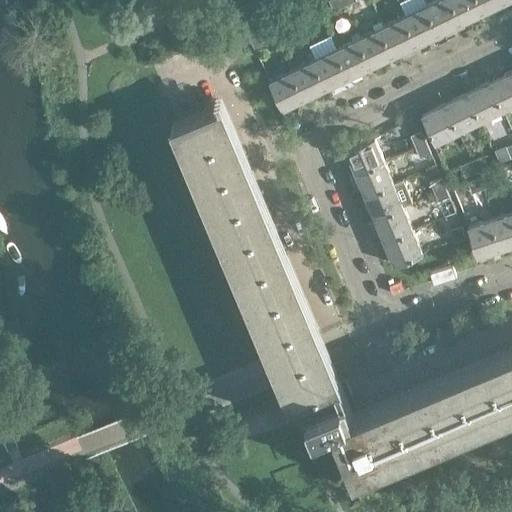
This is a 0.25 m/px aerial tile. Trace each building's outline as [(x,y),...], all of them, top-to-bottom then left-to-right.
[(343,0),(329,0),(334,8),(345,3),(343,0)] [(425,0),(398,0),(399,0),(405,13),(419,41),(441,30),(428,2),(426,2),(425,0)] [(454,0),(431,0),(428,2),(441,30),(464,19),(454,0)] [(481,0),(454,0),(464,19),(486,9),(481,0)] [(481,0),(486,9),(503,0),(481,0)] [(306,9),(295,14),(301,25),(312,20),(306,9)] [(405,13),(383,23),(382,24),(396,52),(419,41),(405,13)] [(295,14),(284,19),(289,30),(301,25),(295,14)] [(383,23),(381,19),(373,23),(375,27),(360,35),(359,35),(373,63),(396,52),(382,24),(383,23)] [(353,38),(337,46),(351,74),(373,63),(359,35),(360,35),(357,30),(351,33),(353,38)] [(261,31),(250,36),(255,47),(266,41),(261,31)] [(330,33),(308,44),(314,56),(328,85),(351,74),(337,46),(330,33)] [(314,56),(292,67),(306,96),(328,85),(314,56)] [(292,67),(269,78),(283,107),(306,96),(292,67)] [(511,69),(511,68),(489,79),(503,107),(511,103),(511,69)] [(489,79),(467,90),(481,118),(503,107),(489,79)] [(467,90),(445,100),(458,129),(481,118),(467,90)] [(176,119),(174,120),(275,360),(293,401),(302,397),(314,426),(332,418),(355,472),(511,406),(511,343),(353,410),(350,403),(355,401),(345,378),(340,379),(325,341),(223,100),(218,102),(176,119)] [(445,100),(422,111),(436,140),(458,129),(445,100)] [(410,133),(415,144),(426,140),(422,129),(410,133)] [(346,146),(346,148),(355,170),(385,157),(375,134),(346,146)] [(426,140),(415,144),(420,155),(431,151),(426,140)] [(483,154),(472,158),(476,170),(488,165),(483,154)] [(385,157),(355,170),(365,193),(394,180),(385,157)] [(460,163),(465,174),(476,170),(472,158),(460,163)] [(490,170),(479,175),(483,186),(494,182),(490,170)] [(430,179),(434,191),(446,186),(441,175),(430,179)] [(467,180),(467,181),(472,191),(483,186),(479,175),(467,180)] [(394,180),(365,193),(374,215),(404,203),(394,180)] [(446,186),(434,191),(439,202),(450,197),(446,186)] [(404,203),(374,215),(384,238),(413,226),(404,203)] [(511,209),(492,216),(501,246),(511,242),(511,209)] [(492,216),(468,223),(477,253),(501,246),(492,216)] [(450,228),(454,240),(464,236),(461,224),(450,228)] [(413,226),(384,238),(394,262),(423,250),(413,226)] [(504,498),(493,503),(496,511),(502,511),(509,509),(504,498)]
